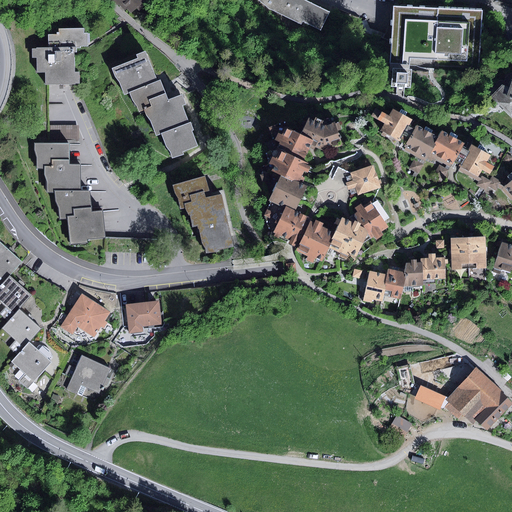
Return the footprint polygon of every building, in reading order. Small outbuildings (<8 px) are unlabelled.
[(115,0),(125,11),(128,9),(131,13),(137,9),(139,12),(144,8),(142,6),(147,1),(145,0),(115,0)] [(257,0),(267,8),(301,24),(302,22),(321,30),(330,12),(304,0),(257,0)] [(482,12),(394,7),(391,63),(479,68),(482,12)] [(50,83),(79,83),(79,72),(74,73),(74,52),(76,52),(76,47),(80,47),(80,46),(88,46),(88,33),(84,33),(84,28),(59,28),(59,32),(56,32),(56,34),(48,34),(48,48),(36,48),(36,49),(32,49),(32,57),(37,57),(37,72),(46,72),(46,83),(50,83)] [(152,68),(145,51),(135,55),(137,59),(112,69),(115,77),(120,82),(125,95),(129,93),(132,100),(137,105),(139,111),(144,110),(146,116),(150,120),(156,135),(161,133),(166,147),(170,151),(172,158),(184,154),(183,152),(198,146),(192,131),(193,130),(192,125),(191,122),(189,123),(182,106),(186,104),(182,95),(168,100),(166,93),(160,79),(157,81),(156,78),(152,68)] [(400,83),(405,83),(406,72),(395,72),(395,83),(400,83)] [(511,79),(509,88),(503,86),(491,97),(511,117),(511,79)] [(50,125),(50,83),(46,83),(32,83),(32,124),(50,125)] [(375,108),(371,116),(379,120),(383,113),(375,108)] [(399,141),(411,119),(406,116),(399,113),(392,109),(389,115),(383,113),(379,120),(385,124),(381,130),(399,141)] [(270,128),(278,149),(304,161),(310,148),(314,150),(316,147),(324,151),(342,145),(335,122),(324,125),(309,119),(302,135),(288,129),(285,122),(270,128)] [(79,125),(52,125),(51,138),(79,138),(79,125)] [(425,130),(416,125),(405,146),(427,158),(431,152),(439,137),(432,133),(425,130)] [(439,137),(431,152),(453,164),(464,143),(456,139),(449,135),(442,131),(439,137)] [(55,191),(80,190),(81,165),(69,165),(69,159),(70,143),(35,143),(35,150),(37,157),(37,169),(44,168),(44,174),(47,180),(48,192),(55,191)] [(472,146),(460,167),(479,177),(482,170),(490,174),(494,167),(487,163),(490,157),(472,146)] [(271,200),(295,212),(307,186),(299,182),(304,171),(308,173),(310,168),(305,165),(306,162),(304,161),(278,149),(265,153),(268,164),(273,166),(271,170),(283,175),(271,200)] [(414,160),(409,169),(419,174),(424,165),(414,160)] [(381,188),(373,165),(350,173),(353,181),(346,183),(348,190),(355,188),(358,195),(381,188)] [(439,165),(434,174),(443,179),(448,171),(439,165)] [(458,171),(478,182),(480,178),(479,177),(460,167),(458,171)] [(268,173),(261,175),(263,182),(270,179),(268,173)] [(219,251),(234,247),(227,221),(221,195),(206,198),(205,195),(205,193),(209,191),(204,176),(173,185),(181,210),(185,208),(190,217),(193,227),(198,226),(203,242),(206,248),(206,254),(219,251)] [(478,182),(476,185),(485,190),(490,181),(482,176),(480,178),(478,182)] [(493,178),(488,187),(497,192),(499,188),(501,185),(502,182),(493,178)] [(511,196),(504,187),(501,185),(499,188),(502,190),(511,201),(511,196)] [(80,190),(55,191),(55,200),(59,208),(60,219),(68,219),(71,244),(87,242),(87,239),(105,237),(102,211),(92,212),(91,206),(90,191),(80,190)] [(295,212),(271,200),(264,215),(268,228),(273,230),(272,233),(274,234),(273,236),(279,239),(280,236),(290,240),(288,244),(298,248),(296,251),(308,256),(306,260),(314,263),(316,259),(322,261),(328,248),(335,233),(322,227),(324,224),(315,220),(311,221),(312,219),(295,212)] [(335,233),(328,248),(348,257),(350,254),(357,257),(363,244),(374,238),(376,240),(383,235),(381,232),(387,227),(370,204),(365,209),(361,204),(356,208),(359,213),(348,221),(342,218),(335,233)] [(157,239),(108,237),(107,251),(157,252),(157,239)] [(485,237),(469,238),(470,269),(486,268),(485,237)] [(469,238),(451,238),(452,269),(470,269),(469,238)] [(444,240),(436,241),(436,249),(444,249),(444,240)] [(22,262),(0,242),(0,286),(9,276),(22,262)] [(511,266),(511,264),(511,246),(502,243),(493,269),(501,271),(502,269),(509,271),(511,266)] [(424,279),(445,278),(445,258),(436,258),(435,254),(428,254),(428,258),(423,258),(423,262),(424,279)] [(406,273),(404,286),(424,286),(424,279),(423,262),(417,263),(417,260),(411,260),(411,263),(408,263),(406,273)] [(295,263),(286,264),(287,273),(296,272),(295,263)] [(39,277),(25,266),(15,276),(34,289),(63,303),(67,291),(39,277)] [(354,269),(352,277),(360,278),(362,271),(354,269)] [(389,270),(388,274),(384,290),(392,291),(391,298),(401,300),(404,286),(406,273),(389,270)] [(384,290),(388,274),(369,271),(363,301),(373,303),(373,300),(382,301),(384,290)] [(31,295),(9,276),(0,286),(0,301),(6,307),(0,313),(0,314),(8,321),(19,309),(31,295)] [(109,312),(81,294),(59,327),(72,335),(77,327),(93,338),(101,327),(103,328),(107,322),(104,320),(109,312)] [(158,300),(124,304),(128,334),(142,332),(142,327),(161,325),(158,300)] [(41,329),(19,309),(8,321),(2,328),(16,340),(9,347),(18,355),(29,342),(41,329)] [(36,348),(29,342),(18,355),(11,362),(25,374),(19,380),(28,389),(52,362),(50,361),(36,348)] [(39,345),(36,348),(50,361),(52,358),(52,356),(51,353),(47,348),(43,346),(40,345),(39,345)] [(109,368),(81,356),(67,389),(82,396),(86,388),(99,393),(102,386),(106,387),(110,379),(105,377),(109,368)] [(488,432),(511,406),(511,400),(476,366),(444,400),(448,403),(445,407),(458,419),(462,415),(472,424),(475,420),(488,432)] [(421,386),(415,399),(439,410),(445,397),(421,386)] [(397,415),(389,429),(405,438),(412,424),(397,415)]
